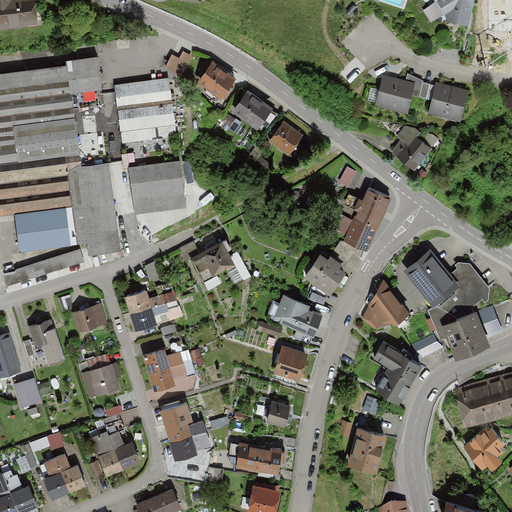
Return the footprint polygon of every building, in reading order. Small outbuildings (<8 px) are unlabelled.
[(0,0),(0,26),(38,23),(34,0),(0,0)] [(470,0),(439,0),(444,7),(441,17),(465,23),(470,0)] [(511,0),(488,0),(489,31),(511,30),(511,0)] [(178,56),(170,52),(163,67),(182,75),(191,55),(181,50),(178,56)] [(0,69),(0,216),(5,216),(6,223),(15,222),(18,250),(83,242),(85,256),(121,251),(106,133),(104,121),(96,54),(66,58),(66,61),(0,69)] [(219,64),(209,58),(196,79),(221,95),(235,74),(219,64)] [(406,80),(381,73),(373,104),(408,112),(411,94),(419,96),(423,82),(423,80),(407,72),(406,80)] [(168,77),(113,83),(118,124),(119,135),(120,143),(175,136),(168,77)] [(423,82),(419,96),(431,99),(427,113),(459,120),(466,89),(434,81),(434,84),(423,82)] [(272,105),(247,88),(232,109),(257,127),(262,120),(268,124),(276,112),(270,109),(272,105)] [(241,122),(226,112),(217,125),(226,131),(228,128),(234,133),(241,122)] [(303,135),(283,119),(268,138),(287,154),(303,135)] [(118,124),(104,121),(106,133),(119,135),(118,124)] [(416,126),(404,126),(396,137),(401,140),(391,152),(415,169),(439,138),(429,131),(423,139),(417,134),(421,130),(416,126)] [(180,158),(127,164),(133,212),(186,205),(180,158)] [(428,172),(421,166),(415,174),(422,179),(428,172)] [(341,184),(351,189),(358,172),(349,168),(341,184)] [(362,197),(358,195),(353,206),(358,208),(355,214),(377,224),(391,194),(368,184),(362,197)] [(353,219),(340,214),(333,230),(346,235),(353,219)] [(353,219),(346,235),(343,241),(365,251),(377,224),(355,214),(353,219)] [(15,266),(8,231),(0,232),(0,270),(4,290),(84,264),(79,249),(15,266)] [(226,236),(221,239),(226,249),(231,246),(226,236)] [(194,240),(177,249),(184,261),(190,258),(199,275),(209,269),(212,273),(233,262),(229,255),(226,249),(221,239),(219,237),(198,249),(194,240)] [(251,276),(237,250),(229,255),(233,262),(236,267),(243,280),(251,276)] [(328,255),(319,250),(302,276),(311,282),(326,292),(329,294),(346,268),(340,264),(343,259),(330,251),(328,255)] [(431,253),(409,270),(438,306),(455,291),(453,288),(457,285),(449,275),(431,253)] [(155,259),(144,265),(148,282),(158,278),(155,259)] [(455,291),(438,306),(458,315),(474,310),(472,306),(485,297),(486,287),(470,266),(461,266),(449,275),(457,285),(453,288),(455,291)] [(243,280),(236,267),(226,272),(233,285),(243,280)] [(140,269),(133,273),(140,284),(146,280),(140,269)] [(145,288),(123,294),(134,329),(157,322),(154,314),(167,310),(165,302),(176,299),(170,281),(154,286),(157,295),(148,298),(145,288)] [(411,316),(386,281),(364,317),(374,326),(392,317),(396,324),(411,316)] [(326,292),(311,282),(306,297),(322,303),(326,292)] [(310,302),(283,292),(272,319),(296,328),(293,336),(300,339),(303,331),(313,335),(322,312),(308,306),(310,302)] [(99,302),(70,311),(77,331),(105,322),(99,302)] [(178,306),(167,310),(170,319),(181,315),(178,306)] [(474,310),(458,315),(438,306),(429,309),(440,336),(454,346),(457,353),(487,342),(483,335),(475,314),(474,310)] [(492,306),(475,314),(483,335),(501,328),(492,306)] [(50,318),(28,325),(34,344),(42,342),(47,361),(61,356),(50,318)] [(281,327),(258,320),(255,330),(278,337),(281,327)] [(174,323),(160,328),(163,336),(177,331),(174,323)] [(236,329),(225,334),(227,339),(238,334),(236,329)] [(8,331),(0,333),(0,375),(20,369),(8,331)] [(438,349),(431,335),(413,344),(409,353),(419,359),(423,356),(438,349)] [(29,339),(22,341),(27,356),(34,354),(29,339)] [(409,353),(385,340),(374,358),(389,366),(377,387),(399,399),(421,361),(419,359),(409,353)] [(308,351),(281,342),(272,371),(299,379),(308,351)] [(81,344),(72,347),(75,357),(84,354),(81,344)] [(164,347),(142,353),(153,389),(174,383),(172,376),(185,372),(186,376),(196,373),(194,367),(189,351),(187,346),(166,352),(164,347)] [(198,348),(189,351),(194,367),(203,364),(198,348)] [(109,364),(106,355),(79,363),(82,372),(86,371),(94,396),(119,388),(115,377),(119,376),(115,362),(109,364)] [(511,372),(456,387),(465,422),(511,409),(511,372)] [(34,376),(12,383),(20,408),(42,401),(40,395),(37,385),(34,376)] [(48,381),(37,385),(40,395),(51,392),(48,381)] [(379,400),(368,396),(364,407),(375,411),(379,400)] [(292,404),(271,398),(264,423),(285,429),(292,404)] [(186,401),(159,409),(174,459),(197,452),(193,442),(207,438),(205,431),(203,424),(202,419),(189,423),(187,419),(192,418),(186,401)] [(109,418),(125,415),(124,407),(108,409),(109,418)] [(38,408),(22,413),(24,420),(40,415),(38,408)] [(246,414),(235,411),(233,419),(244,422),(246,414)] [(203,424),(205,431),(228,425),(225,417),(203,424)] [(98,459),(87,464),(94,481),(141,461),(132,439),(122,443),(118,432),(123,429),(119,419),(103,426),(105,429),(91,435),(99,452),(96,453),(98,459)] [(354,422),(345,421),(343,431),(351,433),(354,422)] [(22,422),(11,425),(12,432),(24,429),(22,422)] [(376,467),(386,433),(378,430),(379,427),(363,422),(351,460),(376,467)] [(503,441),(492,428),(488,432),(485,428),(465,445),(483,466),(489,460),(491,463),(501,456),(497,452),(502,448),(499,444),(503,441)] [(57,432),(45,436),(49,450),(62,446),(57,432)] [(285,448),(228,441),(227,456),(236,457),(234,469),(278,474),(279,460),(283,460),(285,448)] [(63,451),(44,459),(50,473),(42,476),(51,497),(86,482),(77,461),(69,464),(63,451)] [(31,452),(15,459),(21,472),(37,466),(31,452)] [(223,469),(208,466),(205,483),(221,485),(223,469)] [(0,511),(15,511),(37,503),(27,481),(21,484),(16,472),(13,474),(10,467),(0,471),(0,511)] [(385,491),(393,492),(395,480),(387,479),(385,491)] [(276,511),(280,488),(253,483),(250,498),(243,497),(241,507),(270,511),(276,511)] [(171,488),(135,503),(138,511),(179,511),(181,511),(171,488)]
